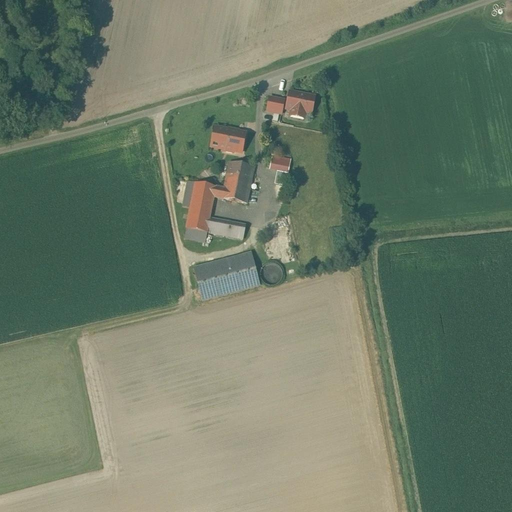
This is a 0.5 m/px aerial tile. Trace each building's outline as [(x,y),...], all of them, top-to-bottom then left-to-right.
[(316,97),(288,92),(286,103),(285,111),(290,112),(289,120),(305,122),(306,116),(312,118),(316,97)] [(286,103),(268,99),(265,115),(283,119),(286,103)] [(215,129),(211,148),(241,155),(246,135),(215,129)] [(288,186),(292,158),(273,155),(271,169),(278,170),(276,184),(288,186)] [(246,205),(254,168),(229,163),(224,189),(216,188),(214,198),(246,205)] [(186,230),(207,233),(214,198),(216,188),(195,184),(186,230)] [(195,262),(206,303),(263,287),(252,247),(195,262)] [(281,279),(280,264),(262,265),(263,280),(281,279)]
